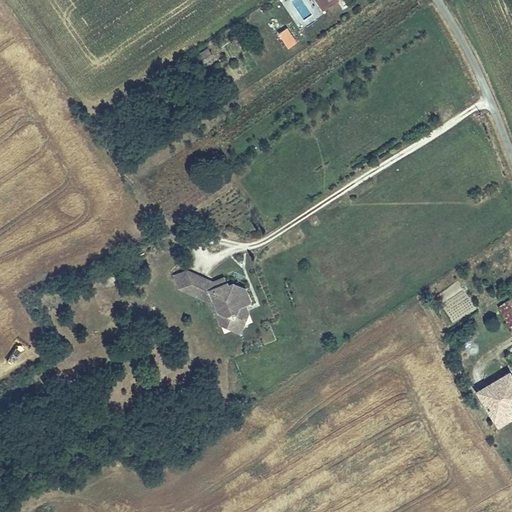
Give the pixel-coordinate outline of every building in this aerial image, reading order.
[(315,0),(322,9),(333,0),(315,0)] [(287,28),(277,35),(288,49),(297,42),(287,28)] [(212,309),(218,322),(243,328),(248,306),(246,302),(251,299),(244,288),(228,285),(225,287),(219,278),(214,280),(207,284),(213,294),(209,296),(211,302),(214,307),(212,309)] [(511,374),(480,395),(498,422),(511,413),(511,374)] [(133,441),(137,448),(147,441),(143,435),(133,441)] [(158,435),(147,441),(156,456),(166,449),(158,435)]
